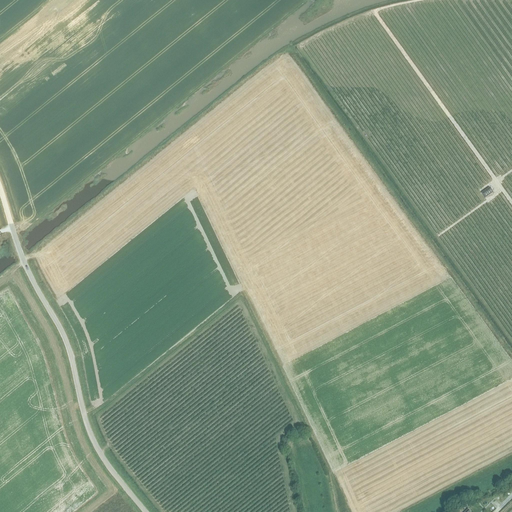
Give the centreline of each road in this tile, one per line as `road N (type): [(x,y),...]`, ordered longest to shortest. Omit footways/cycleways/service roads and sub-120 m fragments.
road 1 (tertiary): [(144,511),(101,456),(71,355),(21,257),(0,186)]
road 2 (track): [(511,203),(373,11),(420,0)]
